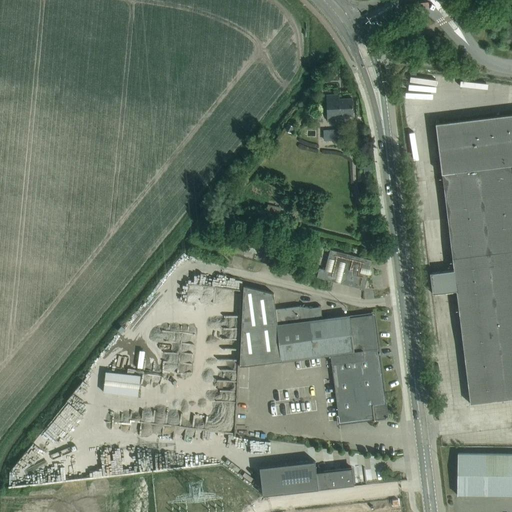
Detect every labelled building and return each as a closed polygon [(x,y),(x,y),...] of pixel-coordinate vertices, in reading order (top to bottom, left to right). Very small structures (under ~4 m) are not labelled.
[(339,94),(326,95),(327,121),(343,120),(343,116),(353,115),(352,98),(339,99),(339,94)] [(511,114),(436,124),(454,270),(430,273),(432,293),(456,290),(470,403),(511,398),(511,114)] [(340,140),(339,129),(316,130),(317,141),(340,140)] [(249,232),(246,246),(255,248),(258,234),(249,232)] [(325,269),(323,278),(364,289),(372,260),(330,249),(325,269)] [(317,277),(323,278),(325,269),(319,268),(317,277)] [(189,283),(188,301),(200,302),(201,284),(189,283)] [(329,353),(338,425),(375,421),(373,405),(384,403),(373,314),(349,317),(349,315),(322,319),(321,306),(310,307),(299,306),(275,309),(273,293),(243,285),(239,365),(281,360),(329,353)] [(223,361),(223,372),(232,372),(232,362),(223,361)] [(138,396),(140,376),(105,372),(103,392),(138,396)] [(511,453),(458,453),(457,495),(511,495),(511,453)] [(354,485),(352,468),(316,472),(315,461),(259,467),(263,495),(354,485)]
